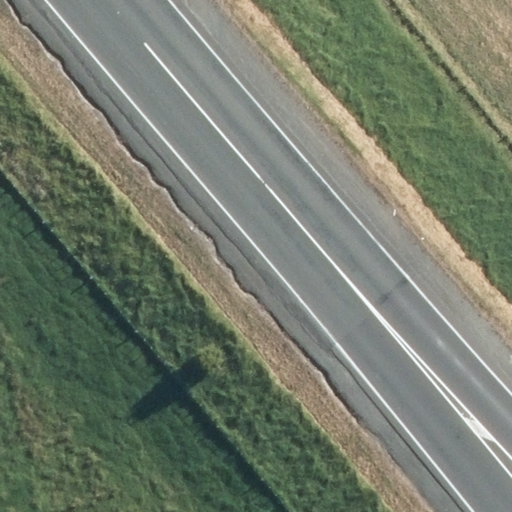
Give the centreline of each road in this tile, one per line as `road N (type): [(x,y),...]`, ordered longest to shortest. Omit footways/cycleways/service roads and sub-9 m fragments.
road 1 (secondary): [(123,0),(347,285)]
road 2 (secondary): [(511,502),(347,285)]
road 3 (secondary): [(347,285),(511,439)]
